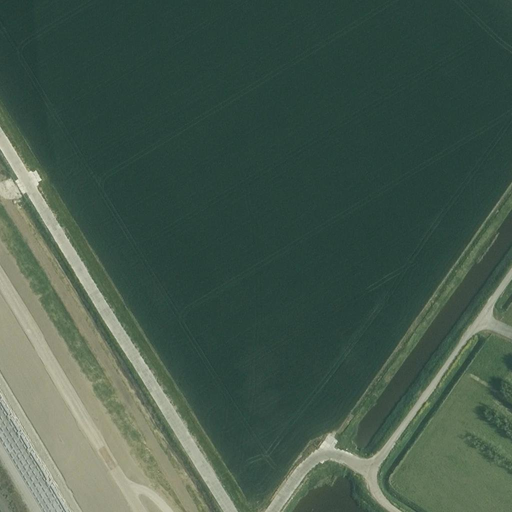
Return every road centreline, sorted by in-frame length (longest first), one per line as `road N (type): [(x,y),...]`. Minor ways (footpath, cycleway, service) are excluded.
road 1 (unclassified): [(396,511),(376,493),(373,472),(511,277)]
road 2 (unclassified): [(137,511),(0,281)]
